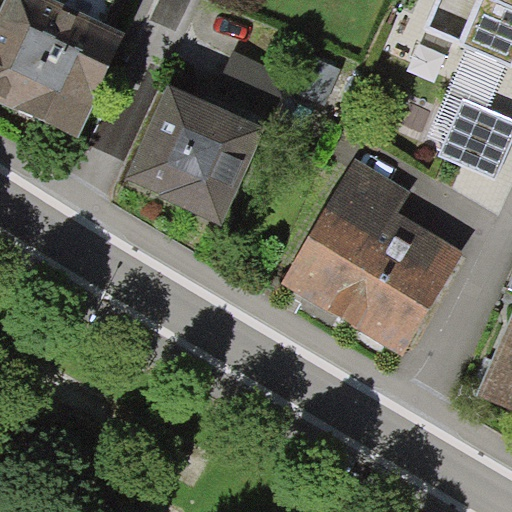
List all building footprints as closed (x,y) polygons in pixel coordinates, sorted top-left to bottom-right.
[(16,0),(0,35),(0,106),(75,142),(140,0),(56,0),(52,9),(31,0),(16,0)] [(511,0),(436,0),(423,31),(511,68),(511,0)] [(125,189),(221,232),(263,137),(166,95),(125,189)] [(287,287),(403,354),(464,248),(403,212),(416,190),(362,158),(287,287)] [(511,331),(482,395),(511,409),(511,331)]
